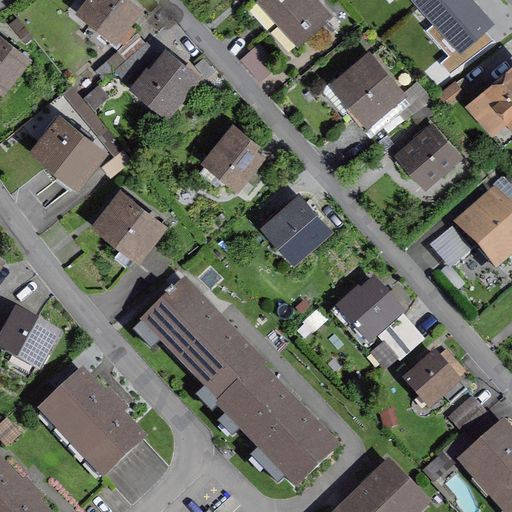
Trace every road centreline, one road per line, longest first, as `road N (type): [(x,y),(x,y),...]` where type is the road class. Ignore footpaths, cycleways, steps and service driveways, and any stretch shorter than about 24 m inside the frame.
road 1 (residential): [(169,0),(511,389)]
road 2 (residential): [(0,202),(186,434),(183,469),(142,511)]
